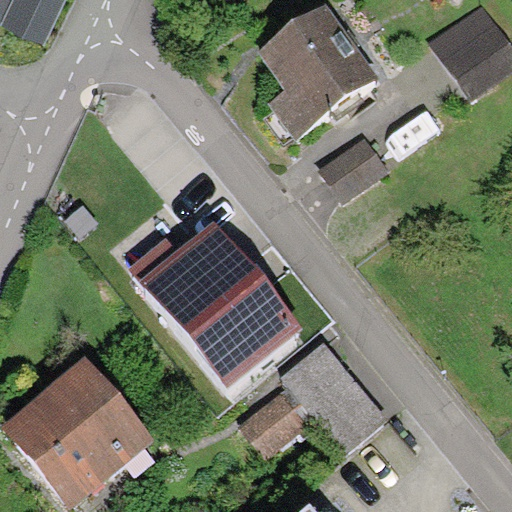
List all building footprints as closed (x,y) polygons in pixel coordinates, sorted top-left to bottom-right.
[(64,0),(0,0),(0,14),(44,38),(64,0)] [(381,84),(330,7),(261,52),(290,96),(272,108),(294,142),(381,84)] [(511,47),(485,9),(430,47),(469,103),(511,73),(511,47)] [(366,142),(322,173),(344,205),(388,174),(366,142)] [(256,280),(216,228),(141,287),(227,395),(301,337),(256,280)] [(289,391),(239,431),(262,460),(297,432),(303,439),(319,426),(347,462),(391,427),(326,346),(281,381),(289,391)] [(70,511),(117,475),(155,443),(92,365),(7,433),(70,511)]
